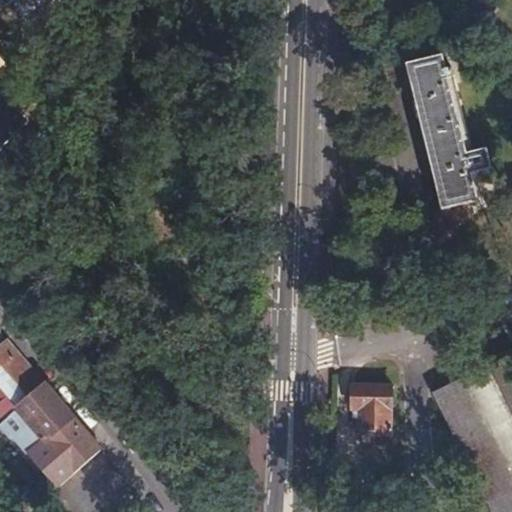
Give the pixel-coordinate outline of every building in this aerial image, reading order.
[(0,0),(0,4),(22,27),(47,0),(0,0)] [(439,57),(406,66),(442,208),(475,200),(469,173),(489,169),(484,150),(472,153),(450,67),(443,69),(439,57)] [(0,148),(24,125),(10,111),(6,115),(0,108),(0,106),(3,104),(0,101),(0,148)] [(42,385),(6,343),(0,347),(0,400),(11,413),(42,385)] [(511,511),(511,354),(432,394),(490,511),(511,511)] [(388,385),(350,385),(350,410),(357,410),(358,435),(385,435),(388,438),(391,436),(388,432),(388,389),(392,386),(390,383),(388,385)] [(42,385),(11,413),(12,415),(1,424),(41,470),(84,434),(42,385)] [(13,511),(23,511),(34,504),(22,490),(4,505),(13,511)]
